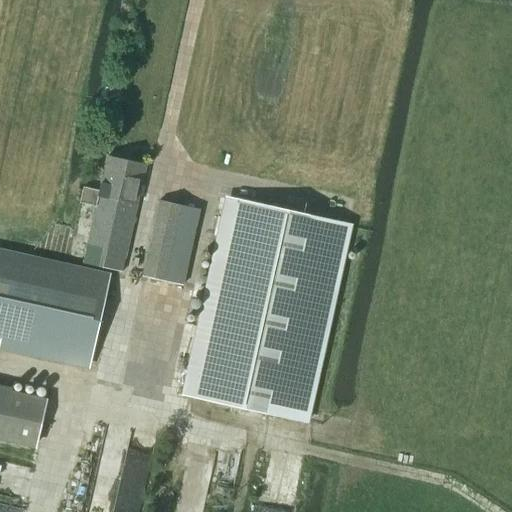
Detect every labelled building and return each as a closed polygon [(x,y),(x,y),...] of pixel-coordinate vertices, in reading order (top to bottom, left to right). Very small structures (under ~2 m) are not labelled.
[(98,191),(84,188),(82,188),(79,204),(80,204),(90,206),(89,210),(94,211),(82,263),(121,272),(145,166),(106,158),(98,191)] [(226,198),(183,397),(308,424),(352,225),(226,198)] [(182,286),(199,210),(159,201),(142,277),(182,286)] [(0,250),(0,349),(88,369),(109,275),(0,250)] [(0,391),(0,440),(34,448),(45,402),(0,391)]
